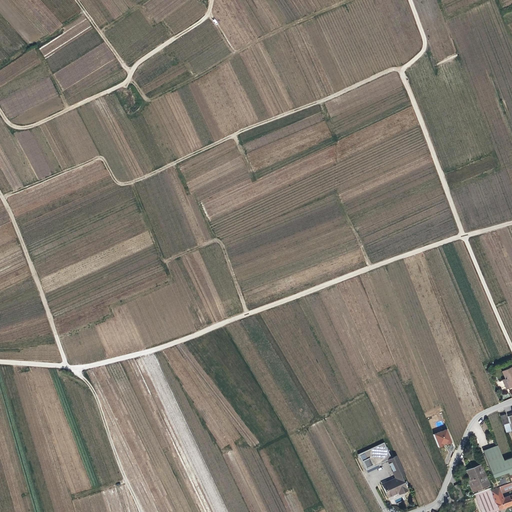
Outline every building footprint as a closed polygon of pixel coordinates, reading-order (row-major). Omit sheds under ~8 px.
[(511,369),(511,367),(505,370),(502,372),(507,382),(503,384),(505,389),(509,388),(510,390),(511,389),(511,369)] [(505,415),(499,416),(502,425),(507,424),(505,415)] [(434,434),(439,447),(452,443),(447,429),(434,434)] [(370,467),(376,464),(385,460),(389,458),(382,442),(367,449),(362,452),(357,454),(361,463),(363,467),(364,470),(370,467)] [(496,446),(491,447),(481,451),(483,455),(492,451),(497,449),(496,446)] [(497,449),(492,451),(483,455),(492,478),(501,475),(506,473),(507,474),(511,472),(511,457),(502,461),(498,451),(497,449)] [(399,476),(403,474),(395,456),(389,458),(385,460),(394,478),(399,476)] [(364,470),(366,472),(371,470),(378,467),(376,464),(370,467),(364,470)] [(480,468),(464,474),(472,495),(488,489),(480,468)] [(394,478),(381,485),(386,497),(397,492),(399,491),(400,493),(405,490),(399,476),(394,478)] [(461,497),(456,484),(452,486),(457,498),(461,497)] [(500,487),(489,491),(497,510),(511,504),(511,492),(511,493),(511,495),(502,499),(501,494),(508,491),(506,484),(505,485),(500,487)] [(488,489),(472,495),(473,498),(474,498),(480,511),(493,511),(497,510),(489,491),(488,489)]
